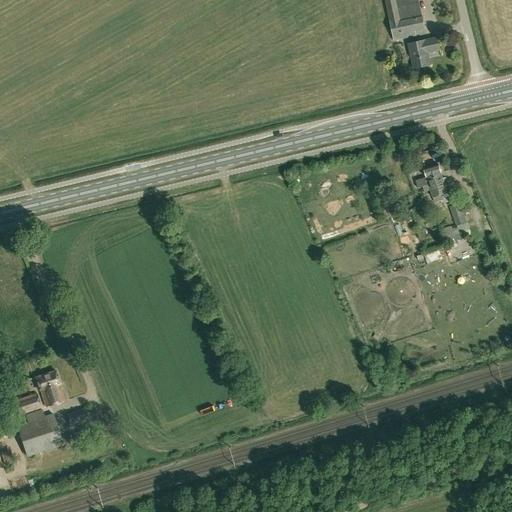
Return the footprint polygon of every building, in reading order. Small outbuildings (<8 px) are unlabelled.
[(425,29),(418,0),(384,0),(394,41),(417,36),(415,31),(425,29)] [(440,50),(437,37),(408,44),(414,68),(431,65),(428,53),(440,50)] [(438,164),(424,169),(426,177),(415,181),(418,188),(429,185),(430,189),(433,197),(434,202),(443,199),(442,195),(447,193),(445,186),(448,185),(446,180),(443,181),(440,173),(441,172),(438,164)] [(450,207),(459,233),(469,230),(459,203),(450,207)] [(450,227),(444,229),(449,243),(455,242),(450,227)] [(57,372),(35,379),(39,392),(41,391),(46,406),(65,400),(60,385),(61,384),(57,372)] [(37,393),(13,401),(18,415),(42,407),(37,393)] [(88,407),(67,414),(70,425),(92,418),(88,407)] [(63,444),(52,414),(17,426),(27,456),(63,444)]
